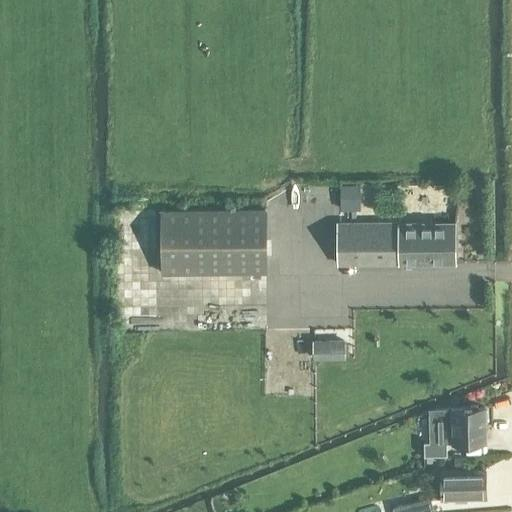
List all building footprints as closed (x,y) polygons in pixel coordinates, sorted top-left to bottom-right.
[(163,273),(259,272),(267,272),(266,208),(162,209),(163,273)] [(339,263),(455,262),(455,222),(338,223),(339,263)] [(314,360),(344,360),(344,340),(313,341),(314,360)] [(452,411),(429,411),(429,443),(447,442),(453,442),(453,445),(485,444),(484,410),(452,411)] [(429,443),(424,443),(424,455),(447,455),(447,442),(429,443)] [(441,500),(486,499),(486,471),(440,472),(441,500)] [(434,511),(431,500),(394,510),(394,511),(434,511)]
